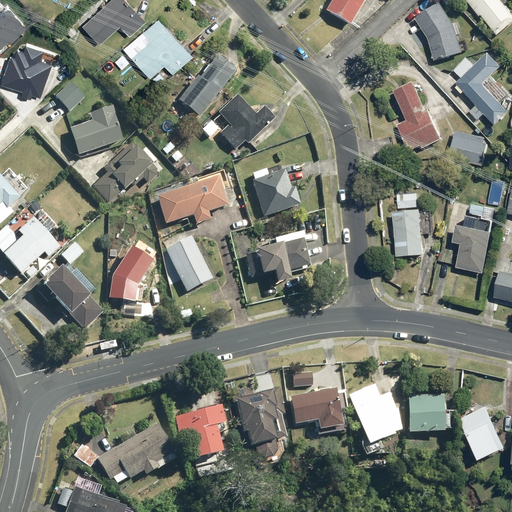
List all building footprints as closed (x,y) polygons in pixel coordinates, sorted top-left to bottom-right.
[(123,0),(106,0),(78,26),(96,45),(116,26),(126,37),(143,21),(123,0)] [(332,0),(324,16),(348,29),(364,0),(332,0)] [(511,26),(511,18),(497,0),(467,0),(465,2),(478,18),(480,17),(497,38),(511,26)] [(414,21),(428,42),(435,64),(463,56),(455,29),(439,5),(414,21)] [(0,42),(2,40),(4,43),(22,26),(3,7),(0,9),(0,42)] [(155,18),(121,49),(147,78),(161,65),(170,75),(190,57),(155,18)] [(501,71),(487,55),(473,68),(466,60),(453,72),(460,80),(454,85),(476,108),(470,114),(477,122),(483,116),(494,128),(509,114),(483,87),(501,71)] [(6,58),(0,76),(0,84),(38,98),(50,64),(32,58),(29,66),(6,58)] [(176,103),(197,120),(233,75),(215,60),(198,82),(195,79),(176,103)] [(69,85),(54,99),(67,114),(83,100),(69,85)] [(422,152),(441,144),(416,86),(393,95),(405,122),(396,126),(408,154),(420,149),(422,152)] [(245,148),(271,124),(260,112),(252,118),(234,98),(216,115),(227,127),(218,135),(234,153),(243,145),(245,148)] [(71,126),(79,154),(124,140),(114,106),(91,113),(93,120),(71,126)] [(210,121),(199,131),(207,141),(218,131),(210,121)] [(455,132),(448,160),(481,168),(488,141),(455,132)] [(91,188),(108,207),(137,180),(144,187),(154,178),(155,172),(150,167),(155,162),(144,150),(138,155),(129,146),(101,172),(104,176),(91,188)] [(286,170),(254,179),(266,216),(301,206),(295,188),(291,189),(286,170)] [(21,197),(0,174),(0,224),(16,210),(12,206),(21,197)] [(214,181),(152,201),(161,229),(189,220),(192,229),(206,224),(204,217),(223,211),(214,181)] [(416,195),(396,196),(397,211),(418,210),(416,195)] [(431,212),(392,214),(395,260),(424,257),(422,238),(433,237),(431,212)] [(50,258),(62,247),(34,217),(18,232),(9,223),(0,231),(0,246),(5,252),(2,254),(22,275),(46,253),(50,258)] [(492,237),(455,229),(451,245),(460,247),(454,270),(483,277),(492,237)] [(191,235),(166,248),(188,290),(213,276),(191,235)] [(306,271),(299,236),(270,242),(272,250),(243,256),(249,282),(268,278),(271,291),(286,287),(283,276),(306,271)] [(73,244),(59,257),(68,268),(83,254),(73,244)] [(115,271),(111,297),(137,301),(140,283),(155,260),(132,245),(115,271)] [(105,310),(62,266),(37,290),(47,301),(51,298),(69,317),(72,314),(85,328),(105,310)] [(511,276),(501,274),(494,300),(511,304),(511,276)] [(310,375),(291,376),(291,388),(310,388),(310,375)] [(350,394),(370,443),(402,431),(388,394),(380,396),(376,384),(350,394)] [(282,416),(277,390),(250,395),(243,391),(234,393),(230,400),(240,453),(250,451),(251,459),(259,463),(269,461),(274,454),(272,443),(283,441),(278,417),(282,416)] [(341,391),(288,399),(291,426),(313,423),(315,437),(347,433),(341,391)] [(411,430),(445,430),(445,393),(411,393),(411,430)] [(216,409),(171,420),(176,439),(185,437),(191,463),(218,456),(212,430),(221,428),(216,409)] [(458,421),(476,463),(503,451),(485,409),(458,421)] [(153,428),(95,461),(107,483),(110,482),(114,489),(138,475),(141,480),(172,462),(153,428)] [(79,447),(71,458),(88,470),(96,458),(79,447)] [(61,490),(54,506),(61,509),(59,511),(120,511),(122,509),(72,488),(70,494),(61,490)]
